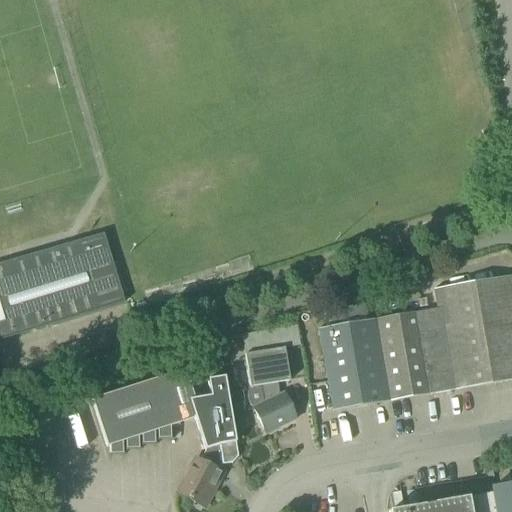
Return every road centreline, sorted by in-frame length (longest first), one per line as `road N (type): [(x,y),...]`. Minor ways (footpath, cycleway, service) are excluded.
road 1 (unknown): [(0,355),(480,213),(511,196)]
road 2 (unclassified): [(511,437),(318,466),(279,488),(260,511)]
